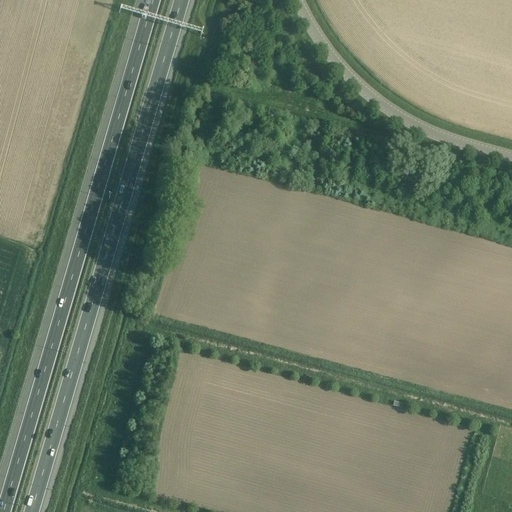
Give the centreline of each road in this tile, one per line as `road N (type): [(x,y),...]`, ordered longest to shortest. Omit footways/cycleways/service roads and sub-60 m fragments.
road 1 (motorway): [(33,511),(184,0)]
road 2 (motorway): [(152,0),(0,505)]
road 3 (tertiary): [(511,160),(450,143),(379,106),(348,81),(295,0)]
